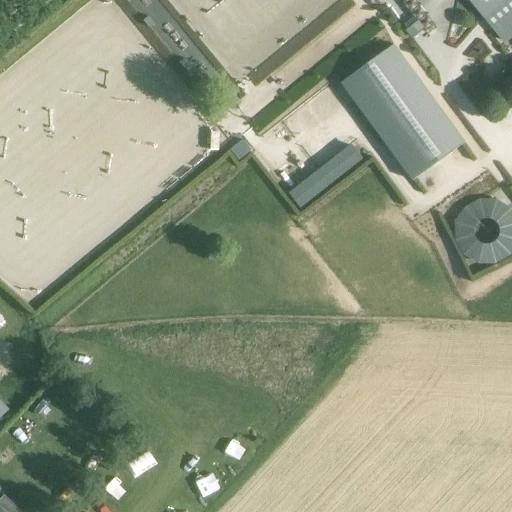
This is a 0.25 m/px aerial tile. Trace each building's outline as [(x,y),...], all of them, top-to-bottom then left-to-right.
[(511,0),(469,0),(505,43),(511,37),(511,0)] [(348,79),(341,84),(412,181),(464,143),(424,88),(393,46),(348,79)] [(511,117),(511,107),(503,112),(507,120),(511,117)] [(239,161),(251,151),(242,141),(230,151),(239,161)] [(511,259),(511,236),(511,200),(452,201),(453,260),(511,259)] [(22,443),(32,432),(19,420),(9,430),(22,443)] [(127,466),(147,472),(152,454),(133,448),(127,466)] [(0,470),(9,460),(0,452),(0,470)] [(197,502),(209,491),(197,478),(185,490),(197,502)]
